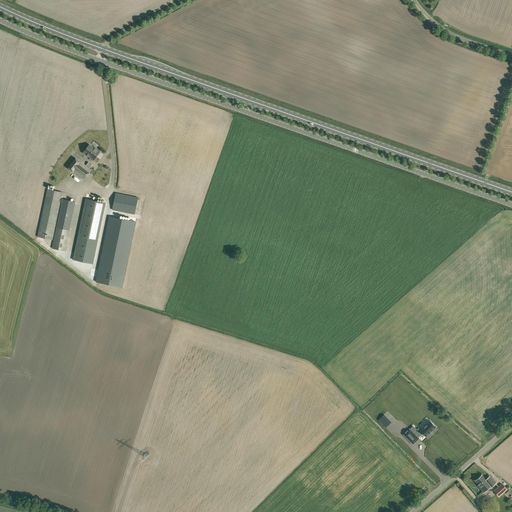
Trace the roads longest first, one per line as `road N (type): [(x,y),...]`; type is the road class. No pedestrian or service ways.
road 1 (unclassified): [(511,204),(97,60)]
road 2 (primary): [(511,192),(102,49)]
road 3 (unclassified): [(412,511),(511,424)]
